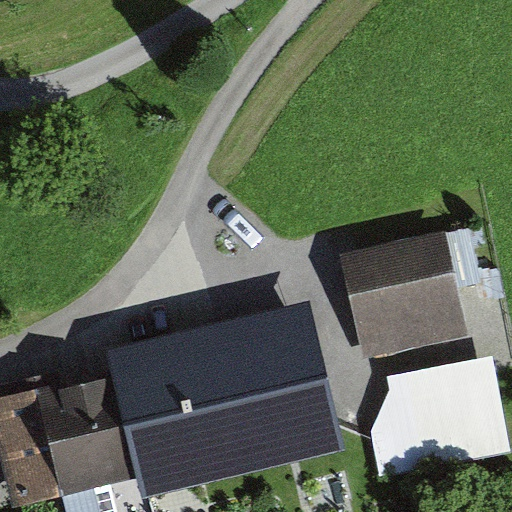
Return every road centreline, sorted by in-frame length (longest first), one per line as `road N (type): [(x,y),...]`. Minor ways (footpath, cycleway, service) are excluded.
road 1 (unknown): [(0,346),(92,311),(144,277),(185,210),(246,71),(306,0)]
road 2 (residential): [(229,0),(77,85),(0,98)]
